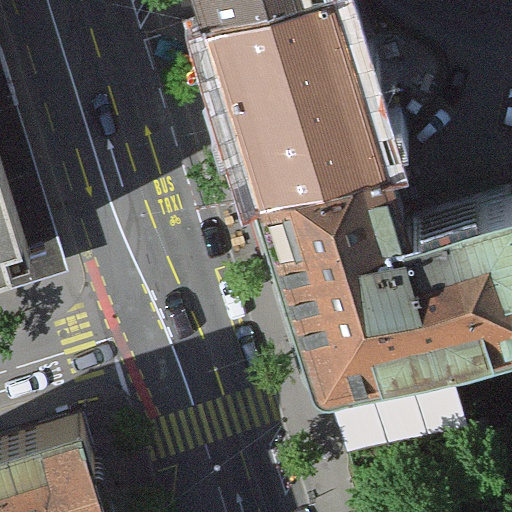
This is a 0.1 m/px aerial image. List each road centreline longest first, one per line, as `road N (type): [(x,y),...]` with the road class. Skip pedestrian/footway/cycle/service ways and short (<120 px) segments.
road 1 (secondary): [(174,323),(70,0)]
road 2 (secondary): [(174,323),(232,511)]
road 3 (residential): [(0,376),(174,323)]
